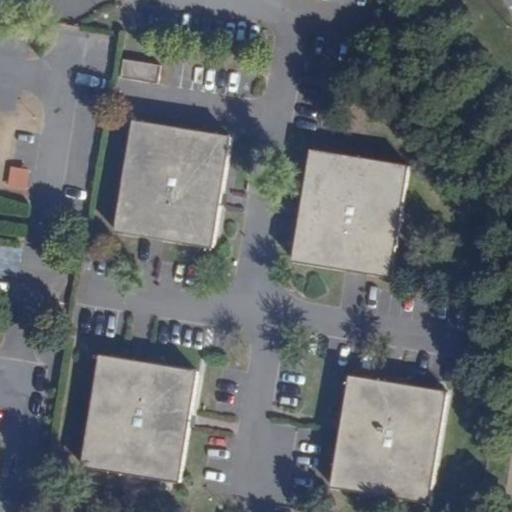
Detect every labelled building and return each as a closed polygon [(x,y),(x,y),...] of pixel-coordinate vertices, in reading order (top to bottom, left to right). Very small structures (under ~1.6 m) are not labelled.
[(126,59),(122,79),(158,85),(161,66),(126,59)] [(299,83),(295,105),(320,109),(323,88),(299,83)] [(136,123),(118,230),(215,247),(232,139),(136,123)] [(312,152),(295,260),(391,278),(410,168),(312,152)] [(103,355),(86,465),(182,481),(199,370),(103,355)] [(352,377),(336,488),(431,502),(447,391),(352,377)]
